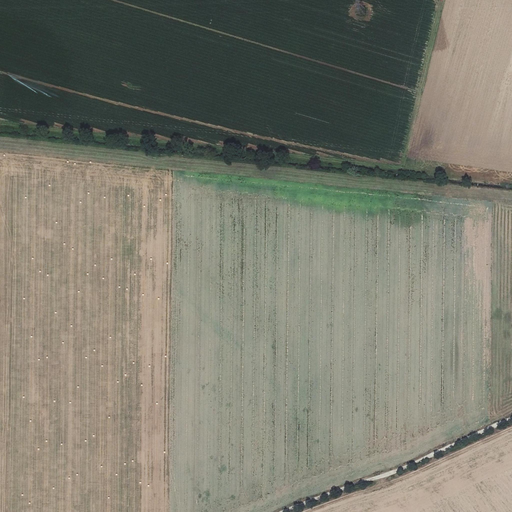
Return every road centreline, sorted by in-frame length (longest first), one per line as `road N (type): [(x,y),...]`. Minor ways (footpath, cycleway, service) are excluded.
road 1 (track): [(283,511),(511,418)]
road 2 (track): [(440,0),(397,172)]
